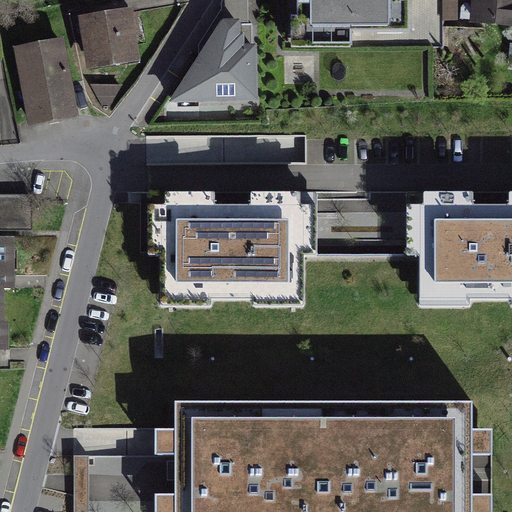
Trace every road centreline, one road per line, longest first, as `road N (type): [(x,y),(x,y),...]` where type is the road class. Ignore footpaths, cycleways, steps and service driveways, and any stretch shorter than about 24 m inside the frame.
road 1 (residential): [(23,511),(102,177),(99,162)]
road 2 (residential): [(99,162),(201,0)]
